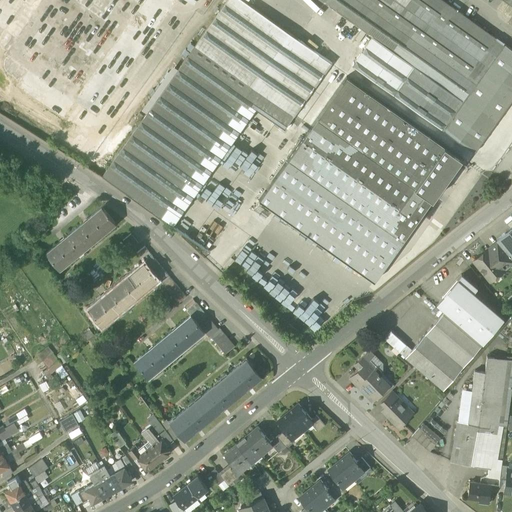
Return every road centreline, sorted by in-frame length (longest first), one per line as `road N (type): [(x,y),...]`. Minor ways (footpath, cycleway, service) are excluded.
road 1 (tertiary): [(305,372),(139,215),(0,121)]
road 2 (residential): [(511,202),(305,372)]
road 3 (unknown): [(203,276),(236,229),(265,217),(381,308)]
road 4 (residential): [(305,372),(114,511)]
road 5 (tertiary): [(453,511),(305,372)]
